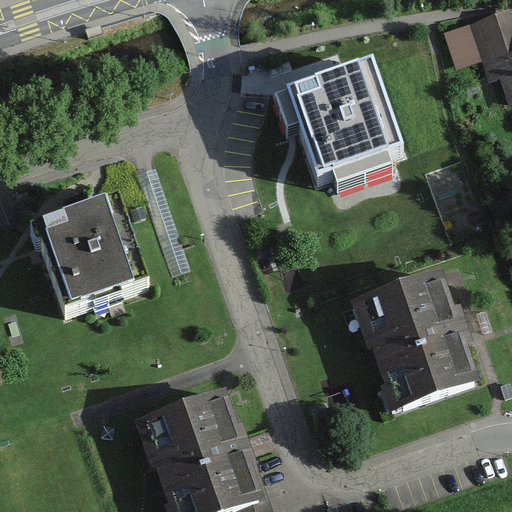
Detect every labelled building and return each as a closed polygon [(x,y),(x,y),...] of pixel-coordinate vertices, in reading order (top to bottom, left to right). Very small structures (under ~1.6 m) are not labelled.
[(511,19),(453,40),(464,71),(497,59),(511,102),(511,19)] [(354,80),(292,103),(323,188),(385,165),(354,80)] [(130,277),(140,273),(115,209),(105,213),(130,277)] [(96,217),(32,240),(63,323),(127,300),(96,217)] [(437,284),(354,314),(393,422),(477,392),(437,284)] [(273,511),(228,398),(143,431),(174,511),(273,511)]
